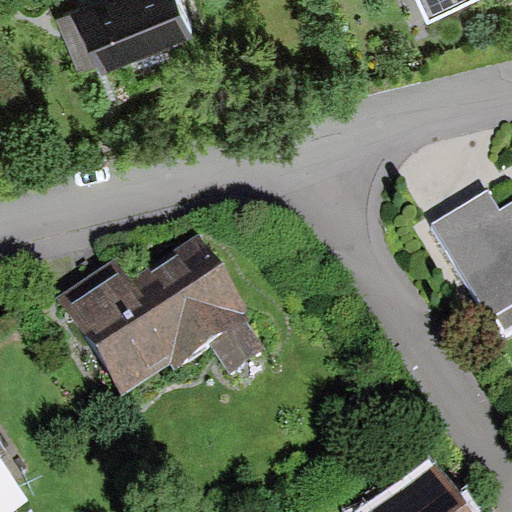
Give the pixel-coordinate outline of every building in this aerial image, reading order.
[(182,0),(68,0),(95,59),(190,18),(182,0)] [(484,0),(410,0),(422,28),(484,0)] [(481,215),(429,248),(492,348),(511,335),(511,227),(495,238),(481,215)] [(189,256),(65,332),(122,425),(193,382),(201,396),(255,364),(189,256)] [(460,511),(435,473),(374,511),(460,511)]
